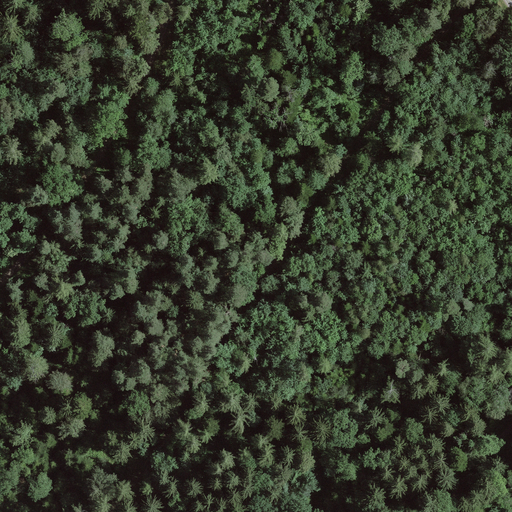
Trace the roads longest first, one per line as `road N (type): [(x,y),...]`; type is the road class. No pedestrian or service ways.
road 1 (track): [(111,511),(379,112),(472,0)]
road 2 (track): [(171,0),(147,64),(87,173),(0,279)]
